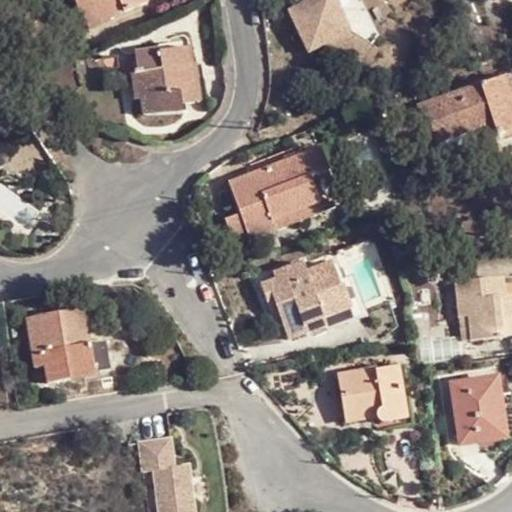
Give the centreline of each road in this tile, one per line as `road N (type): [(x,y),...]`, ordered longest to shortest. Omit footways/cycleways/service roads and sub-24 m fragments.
road 1 (residential): [(356,511),(225,395),(0,425)]
road 2 (residential): [(235,0),(244,113),(132,218)]
road 3 (residential): [(0,95),(132,218)]
road 4 (residential): [(214,360),(132,218)]
road 5 (residential): [(0,279),(58,269),(132,218)]
